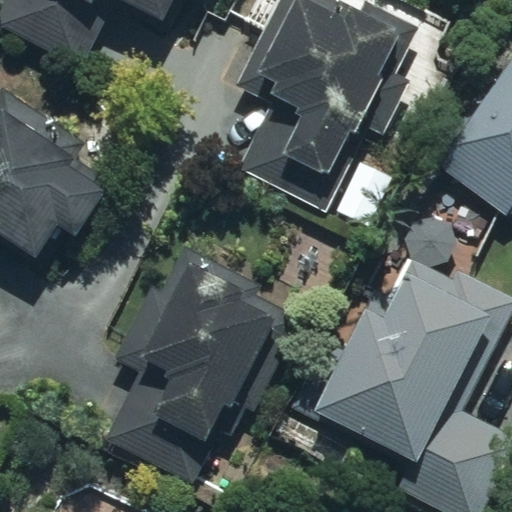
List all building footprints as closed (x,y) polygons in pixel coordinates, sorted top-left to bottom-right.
[(7,0),(0,16),(0,29),(89,69),(115,11),(165,34),(180,0),(200,0),(210,5),(212,0),(7,0)] [(272,105),(238,175),(336,221),(424,36),(366,9),(364,13),(336,0),(285,0),(243,91),(272,105)] [(511,65),(434,176),(508,228),(511,221),(511,65)] [(119,190),(0,112),(0,250),(38,275),(63,238),(80,249),(119,190)] [(196,488),(275,336),(291,345),(303,322),(259,299),(263,292),(179,248),(122,357),(149,371),(111,444),(196,488)] [(393,301),(377,294),(315,419),(425,473),(494,336),(507,343),(511,331),(511,298),(469,277),(467,281),(415,255),(393,301)]
